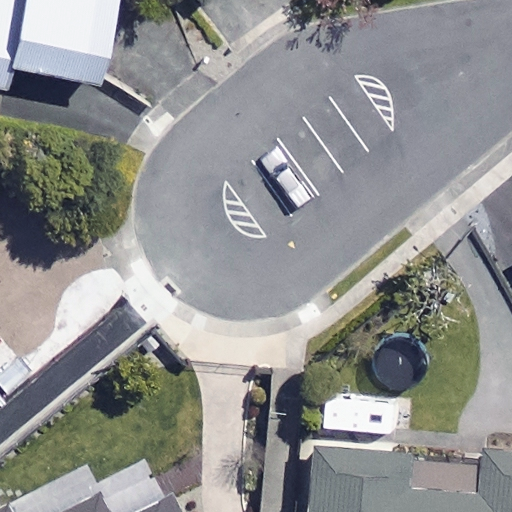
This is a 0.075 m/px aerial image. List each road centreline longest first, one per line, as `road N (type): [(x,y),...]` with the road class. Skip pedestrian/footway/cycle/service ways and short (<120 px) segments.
road 1 (residential): [(511,21),(352,38),(298,60),(192,151),(177,188),(177,228),(194,260),(233,285),(268,284),(298,261)]
road 2 (residential): [(298,261),(511,68)]
